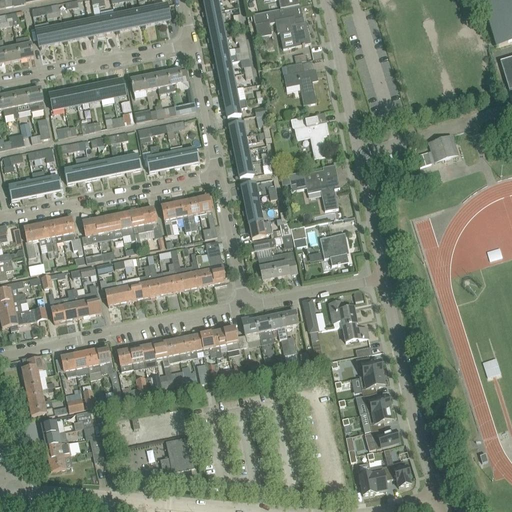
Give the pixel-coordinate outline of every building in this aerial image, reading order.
[(4,0),(5,2),(0,2),(0,7),(0,10),(14,8),(14,7),(12,0),(4,0)] [(99,9),(97,0),(91,0),(93,10),(99,9)] [(103,0),(97,0),(99,9),(105,8),(103,0)] [(121,0),(123,4),(125,16),(128,15),(125,4),(138,1),(138,0),(121,0)] [(204,3),(206,16),(220,13),(217,0),(204,3)] [(274,0),(274,1),(279,1),(281,10),(299,7),(297,0),(274,0)] [(511,0),(481,0),(496,50),(511,44),(511,0)] [(84,1),(71,4),(73,11),(79,10),(80,14),(86,12),(84,1)] [(71,4),(58,6),(60,13),(73,11),(71,4)] [(45,9),(46,16),(47,21),(61,18),(60,13),(58,6),(45,9)] [(171,22),(167,7),(154,10),(157,25),(167,22),(167,23),(171,22)] [(284,52),(295,49),(310,46),(306,24),(304,24),(300,7),(284,11),(285,17),(281,18),(279,11),(253,17),(258,40),(272,37),(270,26),(275,25),(278,36),(281,35),(284,52)] [(154,10),(141,12),(144,28),(146,27),(157,25),(154,10)] [(100,14),(102,20),(105,35),(115,33),(118,33),(115,18),(113,12),(100,14)] [(141,12),(128,15),(131,30),(141,28),(144,28),(141,12)] [(206,16),(209,29),(222,26),(228,25),(226,13),(220,14),(220,13),(206,16)] [(115,18),(118,33),(120,32),(131,30),(128,15),(125,16),(115,18)] [(0,17),(0,30),(13,28),(12,23),(11,16),(0,17)] [(102,20),(89,23),(92,38),(94,38),(94,37),(105,35),(102,20)] [(89,23),(76,26),(79,40),(89,38),(89,39),(92,38),(89,23)] [(63,28),(66,43),(68,43),(79,40),(76,26),(63,28)] [(209,29),(212,42),(225,39),(222,26),(209,29)] [(50,31),(53,46),(63,44),(66,43),(63,28),(50,31)] [(53,46),(50,31),(36,34),(39,49),(43,48),(53,46)] [(239,44),(240,50),(247,49),(245,35),(234,37),(236,45),(239,44)] [(212,42),(214,55),(227,52),(225,39),(212,42)] [(31,46),(17,48),(20,62),(34,59),(31,46)] [(17,48),(4,51),(7,65),(20,62),(17,48)] [(241,55),(236,56),(236,57),(238,64),(240,63),(250,61),(247,49),(240,50),(241,55)] [(214,55),(217,68),(230,65),(238,64),(236,57),(230,59),(229,52),(227,52),(214,55)] [(306,63),(305,56),(294,58),(296,65),(306,63)] [(511,59),(500,63),(506,83),(509,92),(511,91),(511,59)] [(250,61),(240,63),(242,70),(244,70),(245,76),(252,74),(250,61)] [(217,68),(220,81),(233,78),(230,65),(217,68)] [(286,68),(288,78),(284,78),(286,90),(300,87),(304,108),(317,105),(311,80),(315,79),(314,73),(316,73),(316,72),(304,74),(302,65),(286,68)] [(180,71),(167,74),(170,88),(172,94),(178,93),(176,87),(183,86),(182,80),(188,79),(187,71),(180,73),(180,71)] [(167,74),(155,76),(158,90),(170,88),(167,74)] [(155,76),(143,79),(146,93),(158,90),(155,76)] [(220,81),(222,94),(235,91),(243,90),(241,77),(233,78),(220,81)] [(146,93),(143,79),(131,81),(134,95),(135,102),(147,99),(146,93)] [(123,83),(111,85),(114,100),(126,97),(123,83)] [(189,106),(175,109),(177,117),(197,113),(190,84),(187,84),(191,105),(189,106)] [(111,85),(99,88),(101,102),(102,102),(103,107),(115,105),(114,100),(111,85)] [(99,88),(86,90),(89,104),(101,102),(99,88)] [(27,92),(30,106),(31,114),(45,111),(40,90),(27,92)] [(74,93),(77,107),(78,112),(90,109),(89,104),(86,90),(74,93)] [(222,94),(225,107),(238,104),(235,91),(222,94)] [(27,92),(14,95),(17,109),(30,106),(27,92)] [(65,109),(77,107),(74,93),(62,95),(65,109)] [(1,98),(4,112),(6,125),(15,123),(15,121),(19,120),(17,109),(14,95),(1,98)] [(53,112),(65,109),(62,95),(50,98),(53,112)] [(156,113),(150,114),(152,122),(163,119),(161,107),(160,102),(154,104),(156,113)] [(238,104),(225,107),(228,120),(237,118),(241,117),(239,111),(247,110),(245,102),(238,104)] [(162,107),(161,107),(163,119),(177,117),(175,109),(163,111),(162,107)] [(255,112),(256,118),(268,116),(266,110),(260,111),(255,112)] [(92,120),(93,126),(95,134),(107,131),(105,117),(104,113),(100,114),(101,118),(92,120)] [(123,119),(118,120),(119,129),(134,126),(132,115),(123,117),(123,119)] [(111,116),(105,117),(107,131),(119,129),(118,120),(112,122),(111,116)] [(263,129),(264,134),(271,133),(268,116),(256,118),(259,130),(263,129)] [(293,130),(295,132),(297,143),(310,140),(315,161),(327,158),(323,139),(327,138),(325,132),(328,131),(326,125),(318,127),(316,117),(291,122),(293,130)] [(71,139),(69,130),(66,131),(66,129),(57,131),(56,125),(55,125),(54,121),(51,122),(55,141),(58,140),(58,141),(71,139)] [(33,123),(37,138),(38,145),(42,144),(42,142),(50,140),(47,126),(41,127),(40,122),(33,123)] [(81,125),(82,128),(83,136),(95,134),(93,126),(88,127),(88,124),(81,125)] [(229,128),(232,141),(251,137),(248,124),(229,128)] [(178,125),(166,127),(168,139),(169,142),(175,140),(174,136),(180,135),(179,133),(178,125)] [(20,127),(22,137),(23,139),(32,138),(29,126),(20,127)] [(156,138),(154,130),(139,133),(141,145),(151,143),(150,139),(156,138)] [(133,133),(121,136),(122,144),(128,143),(128,146),(138,144),(136,133),(133,133)] [(271,133),(264,134),(257,136),(258,142),(265,140),(266,146),(273,144),(271,133)] [(109,138),(111,151),(113,159),(118,158),(116,149),(120,148),(120,145),(122,144),(121,136),(109,138)] [(9,139),(10,143),(12,151),(25,148),(23,139),(22,137),(9,139)] [(235,154),(248,151),(253,150),(251,137),(232,141),(235,154)] [(458,158),(455,145),(452,138),(428,145),(432,156),(435,165),(458,158)] [(96,141),(98,149),(99,154),(105,153),(102,140),(96,141)] [(0,141),(0,153),(12,151),(10,143),(5,144),(4,141),(0,141)] [(85,143),(72,146),(74,154),(80,153),(80,155),(87,153),(86,153),(85,144),(85,143)] [(74,154),(72,146),(60,148),(62,156),(74,154)] [(170,150),(171,152),(174,170),(186,167),(183,153),(182,148),(170,150)] [(160,158),(159,155),(158,149),(151,150),(153,160),(147,161),(150,175),(162,172),(159,158),(160,158)] [(40,152),(41,161),(46,160),(47,165),(54,163),(51,150),(40,152)] [(196,151),(183,153),(186,167),(199,165),(196,151)] [(235,154),(237,167),(251,164),(248,151),(235,154)] [(36,162),(41,161),(40,152),(34,153),(28,155),(28,156),(29,163),(36,162)] [(171,152),(159,155),(160,158),(159,158),(162,172),(174,170),(171,152)] [(22,156),(16,158),(17,166),(24,165),(22,156)] [(138,157),(125,160),(128,174),(141,171),(138,157)] [(17,166),(16,158),(3,160),(4,161),(2,162),(4,175),(3,175),(5,186),(9,185),(7,174),(15,172),(13,167),(17,166)] [(88,161),(88,163),(89,168),(92,182),(104,179),(101,165),(100,159),(88,161)] [(125,160),(113,163),(116,177),(128,174),(125,160)] [(78,170),(77,170),(80,184),(92,182),(89,168),(88,163),(77,165),(78,170)] [(113,163),(101,165),(104,179),(116,177),(113,163)] [(251,164),(237,167),(240,180),(253,178),(251,164)] [(80,184),(77,170),(65,173),(68,187),(80,184)] [(304,175),(297,176),(299,184),(305,183),(308,196),(321,193),(325,214),(338,211),(334,192),(337,191),(336,185),(338,184),(337,178),(326,180),(324,172),(304,176),(304,175)] [(45,178),(46,181),(48,195),(61,193),(58,179),(53,180),(52,176),(45,178)] [(46,181),(34,184),(36,198),(48,195),(46,181)] [(34,184),(21,186),(24,200),(36,198),(34,184)] [(24,200),(21,186),(9,189),(12,203),(24,200)] [(241,188),(244,202),(258,199),(255,186),(241,188)] [(277,195),(269,197),(272,209),(279,208),(277,195)] [(209,198),(197,201),(200,216),(201,221),(208,219),(210,228),(215,227),(209,198)] [(244,202),(247,215),(260,212),(258,199),(244,202)] [(197,201),(185,203),(188,219),(191,234),(197,233),(194,218),(200,216),(197,201)] [(185,203),(173,206),(177,221),(178,226),(184,225),(185,235),(191,234),(188,219),(185,203)] [(177,221),(173,206),(161,208),(165,224),(167,239),(174,237),(172,227),(178,226),(177,221)] [(278,216),(276,209),(268,211),(269,217),(278,216)] [(154,210),(142,212),(145,228),(146,234),(154,233),(155,241),(158,241),(160,252),(165,250),(160,226),(157,227),(156,219),(154,210)] [(247,215),(249,228),(263,225),(269,224),(267,211),(260,212),(247,215)] [(130,214),(136,243),(137,248),(141,247),(139,236),(146,234),(145,228),(142,212),(130,214)] [(130,214),(118,217),(121,233),(123,239),(130,237),(132,244),(136,243),(130,214)] [(118,217),(106,219),(110,235),(111,241),(111,242),(112,248),(117,247),(115,240),(116,240),(115,234),(121,233),(118,217)] [(106,219),(95,222),(98,238),(100,244),(111,242),(111,241),(110,235),(106,219)] [(280,227),(282,238),(292,236),(291,232),(289,219),(282,221),(283,226),(280,227)] [(72,220),(60,223),(64,245),(72,243),(74,253),(78,252),(79,258),(83,257),(80,240),(75,242),(75,235),(72,220)] [(98,238),(95,222),(83,224),(87,245),(91,244),(92,246),(100,244),(98,238)] [(60,223),(48,225),(51,240),(54,258),(59,257),(57,246),(64,245),(60,223)] [(271,223),(269,224),(249,228),(252,241),(266,238),(265,237),(273,235),(271,223)] [(48,225),(36,228),(40,244),(40,248),(46,247),(49,261),(55,260),(54,258),(51,240),(48,225)] [(40,244),(36,228),(24,230),(26,240),(27,245),(25,245),(29,261),(36,260),(34,246),(40,244)] [(291,232),(292,236),(295,250),(295,251),(307,248),(306,240),(307,240),(305,229),(291,232)] [(215,230),(206,232),(203,233),(205,243),(217,240),(215,230)] [(292,236),(282,238),(285,252),(295,250),(292,236)] [(324,261),(330,260),(332,268),(349,265),(347,256),(349,256),(345,236),(321,241),(324,261)] [(274,241),(268,242),(270,250),(276,249),(274,241)] [(270,250),(268,242),(253,245),(254,254),(270,251),(270,250)] [(206,247),(209,264),(211,271),(223,269),(218,244),(206,247)] [(17,260),(24,259),(23,252),(18,253),(16,256),(17,260)] [(102,256),(103,263),(115,261),(114,254),(102,256)] [(194,269),(187,271),(188,276),(191,292),(202,290),(199,274),(196,258),(196,255),(191,256),(194,269)] [(293,255),(282,257),(287,278),(290,278),(289,277),(297,276),(293,255)] [(202,257),(196,258),(199,274),(202,290),(214,287),(211,271),(209,264),(203,265),(202,257)] [(282,257),(271,259),(276,281),(287,278),(282,257)] [(276,281),(271,259),(258,262),(263,283),(276,281)] [(0,263),(0,284),(8,283),(6,274),(13,272),(11,261),(4,262),(0,263)] [(133,261),(124,263),(125,270),(134,268),(133,261)] [(173,263),(173,266),(176,279),(179,294),(191,292),(188,276),(187,271),(186,270),(181,271),(179,262),(173,263)] [(125,270),(124,263),(114,265),(115,272),(125,270)] [(101,268),(103,275),(113,273),(112,266),(101,268)] [(162,275),(163,281),(164,281),(167,297),(179,294),(176,279),(173,266),(169,267),(170,274),(162,275)] [(36,267),(29,268),(31,277),(38,276),(36,267)] [(155,267),(150,268),(152,283),(156,299),(167,297),(164,281),(163,281),(158,282),(155,267)] [(146,278),(139,280),(141,286),(144,302),(156,299),(152,283),(150,268),(144,269),(146,278)] [(95,269),(81,272),(82,280),(96,277),(95,269)] [(225,276),(223,269),(211,271),(214,287),(215,290),(223,288),(222,286),(226,285),(225,276)] [(83,282),(82,280),(81,272),(71,274),(73,281),(75,280),(77,283),(83,282)] [(58,280),(57,277),(42,280),(44,292),(53,290),(51,282),(58,280)] [(120,306),(117,291),(112,292),(111,286),(109,286),(107,279),(102,280),(104,287),(106,293),(105,293),(108,309),(120,306)] [(139,280),(128,282),(129,288),(132,304),(144,302),(141,286),(139,280)] [(30,283),(31,289),(41,287),(40,281),(30,283)] [(116,285),(117,291),(120,306),(132,304),(129,288),(128,282),(116,285)] [(0,293),(0,306),(26,301),(25,295),(19,297),(18,291),(24,290),(23,283),(0,288),(1,293),(0,293)] [(90,289),(91,295),(85,297),(90,319),(102,316),(99,302),(96,287),(90,289)] [(77,291),(72,292),(75,307),(78,321),(90,319),(87,305),(85,297),(78,298),(77,291)] [(71,308),(63,309),(66,323),(78,321),(75,307),(72,292),(68,293),(71,308)] [(361,295),(354,296),(356,304),(363,303),(361,295)] [(66,323),(63,309),(62,301),(55,303),(54,296),(49,297),(51,312),(54,326),(66,323)] [(0,306),(0,318),(0,319),(23,315),(21,306),(27,305),(26,301),(0,306)] [(310,335),(318,333),(312,302),(303,303),(310,335)] [(334,331),(343,329),(357,326),(354,310),(344,312),(343,303),(329,306),(333,325),(334,331)] [(23,315),(0,319),(3,331),(10,329),(11,334),(19,333),(18,327),(25,326),(23,319),(35,316),(37,323),(47,321),(45,310),(39,311),(23,315)] [(295,313),(281,316),(284,330),(285,330),(298,327),(295,313)] [(291,357),(287,340),(285,330),(284,330),(281,316),(268,319),(271,333),(272,333),(278,332),(280,343),(281,343),(284,358),(285,358),(291,357)] [(273,340),(272,333),(271,333),(268,319),(256,322),(259,336),(259,335),(260,341),(260,342),(273,340)] [(247,344),(260,341),(259,335),(259,336),(256,322),(249,323),(249,320),(242,322),(247,344)] [(357,326),(343,329),(346,345),(369,341),(367,330),(357,332),(356,327),(357,326)] [(235,330),(223,332),(227,349),(228,354),(240,351),(235,330)] [(223,332),(212,335),(217,359),(217,361),(223,360),(221,350),(227,349),(223,332)] [(212,335),(200,337),(203,354),(204,358),(210,357),(211,360),(217,359),(212,335)] [(200,337),(188,339),(191,356),(193,361),(198,360),(197,355),(203,354),(200,337)] [(490,337),(476,341),(481,357),(495,352),(490,337)] [(188,339),(176,342),(180,358),(181,364),(193,361),(191,356),(188,339)] [(296,356),(293,339),(287,340),(291,357),(296,356)] [(176,342),(165,344),(169,366),(170,366),(181,364),(180,358),(176,342)] [(160,379),(160,381),(162,391),(174,389),(172,376),(170,366),(169,366),(165,344),(153,347),(156,363),(163,362),(166,377),(160,379)] [(157,367),(156,363),(153,347),(141,349),(145,365),(146,370),(157,367)] [(109,349),(97,352),(102,377),(114,375),(112,365),(111,359),(109,349)] [(146,371),(146,370),(145,365),(141,349),(130,351),(133,368),(134,372),(140,371),(140,372),(146,371)] [(358,360),(373,357),(371,349),(356,352),(358,360)] [(122,374),(134,372),(133,368),(130,351),(117,354),(121,370),(122,374)] [(88,370),(89,376),(91,383),(103,381),(102,377),(97,352),(85,354),(88,370)] [(77,378),(89,376),(88,370),(85,354),(73,357),(76,373),(77,378)] [(300,357),(302,365),(305,365),(309,361),(308,354),(304,354),(300,357)] [(68,380),(77,378),(76,373),(73,357),(61,359),(63,369),(65,376),(66,375),(68,380)] [(315,361),(317,367),(327,365),(329,365),(328,359),(315,361)] [(22,371),(24,384),(40,381),(39,375),(38,373),(43,372),(41,362),(40,360),(28,362),(28,360),(22,361),(24,371),(22,371)] [(369,360),(356,362),(357,369),(362,368),(364,379),(359,380),(382,375),(380,364),(370,366),(369,360)] [(496,360),(485,363),(488,373),(499,370),(496,360)] [(265,364),(266,371),(268,377),(278,375),(275,362),(265,364)] [(202,383),(209,381),(207,369),(206,367),(199,368),(202,383)] [(207,369),(209,381),(210,385),(222,383),(220,374),(218,367),(207,369)] [(183,374),(185,386),(193,385),(189,369),(182,371),(183,374)] [(268,377),(266,371),(256,373),(255,369),(248,370),(250,381),(268,377)] [(231,371),(231,372),(233,380),(240,379),(238,370),(231,371)] [(231,372),(220,374),(222,383),(233,380),(231,372)] [(172,376),(174,389),(185,386),(183,374),(172,376)] [(382,375),(359,380),(363,398),(376,395),(375,389),(384,387),(382,376),(383,376),(382,375)] [(138,396),(138,391),(131,392),(131,389),(125,390),(122,378),(120,379),(125,403),(139,400),(138,396)] [(159,378),(148,380),(150,393),(162,391),(160,381),(160,379),(159,378)] [(136,382),(138,391),(138,396),(150,393),(148,380),(145,380),(136,382)] [(24,384),(27,396),(42,393),(55,390),(55,385),(41,388),(40,381),(24,384)] [(27,396),(29,407),(45,404),(43,396),(56,394),(55,390),(42,393),(27,396)] [(96,408),(94,400),(92,392),(84,394),(87,412),(96,410),(96,408)] [(66,398),(69,415),(85,412),(81,395),(66,398)] [(114,399),(107,400),(108,406),(123,403),(121,395),(114,396),(114,399)] [(376,395),(363,398),(367,416),(390,411),(387,399),(378,401),(376,395)] [(242,397),(231,397),(230,406),(241,407),(242,397)] [(106,398),(94,400),(96,408),(108,406),(107,400),(106,398)] [(45,404),(29,407),(32,419),(46,416),(47,420),(55,418),(53,410),(52,402),(45,404)] [(66,409),(57,411),(58,417),(67,415),(66,409)] [(390,411),(367,416),(371,434),(385,431),(383,424),(392,422),(390,411)] [(76,432),(84,431),(94,429),(91,413),(76,416),(78,423),(74,423),(76,432)] [(138,419),(132,420),(134,432),(140,430),(138,419)] [(41,427),(44,439),(59,436),(57,424),(41,427)] [(86,443),(90,442),(96,440),(94,429),(84,431),(86,443)] [(385,431),(371,434),(377,452),(399,446),(395,434),(386,437),(385,431)] [(44,439),(46,451),(61,448),(61,447),(59,436),(44,439)] [(90,442),(92,454),(103,452),(101,440),(96,440),(90,442)] [(174,482),(175,485),(194,480),(192,472),(195,471),(188,441),(167,445),(170,460),(161,462),(165,484),(174,482)] [(46,451),(48,462),(64,459),(64,460),(81,456),(78,444),(69,446),(61,447),(61,448),(46,451)] [(103,452),(92,454),(87,455),(88,459),(93,458),(95,466),(105,463),(103,452)] [(391,457),(385,459),(388,469),(391,482),(396,481),(399,490),(411,487),(410,482),(410,481),(407,469),(395,473),(393,467),(391,457)] [(64,459),(48,462),(51,475),(66,472),(66,471),(72,470),(71,465),(65,466),(64,460),(64,459)] [(388,469),(370,472),(375,496),(375,495),(387,493),(385,483),(391,482),(388,469)] [(370,472),(359,475),(363,498),(375,496),(370,472)]
